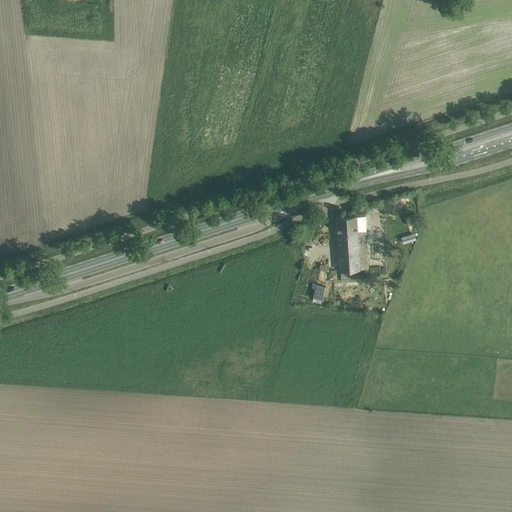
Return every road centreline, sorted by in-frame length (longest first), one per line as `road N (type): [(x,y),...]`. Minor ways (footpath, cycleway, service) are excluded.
road 1 (primary): [(0,296),(365,178)]
road 2 (primary): [(511,126),(365,178)]
road 3 (primary): [(365,178),(511,144)]
